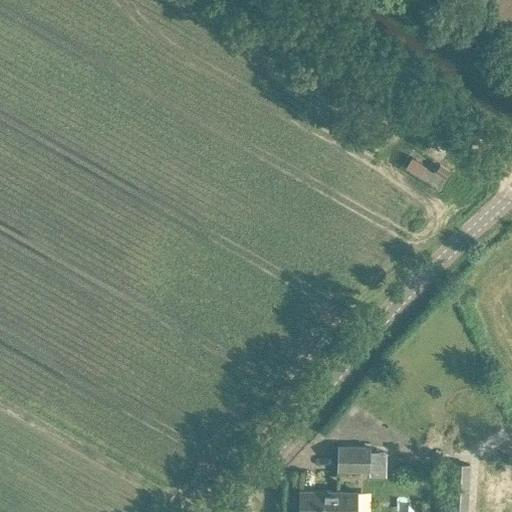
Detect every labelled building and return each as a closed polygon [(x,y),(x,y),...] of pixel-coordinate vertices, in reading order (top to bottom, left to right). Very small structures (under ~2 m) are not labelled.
[(426,166),(412,156),(406,166),(420,175),(426,166)] [(435,171),(446,177),(450,171),(440,164),(435,171)] [(370,471),(370,446),(338,446),(338,470),(370,471)] [(464,511),(467,463),(449,462),(446,511),(464,511)] [(358,511),(359,490),(343,490),(299,489),(299,511),(358,511)]
